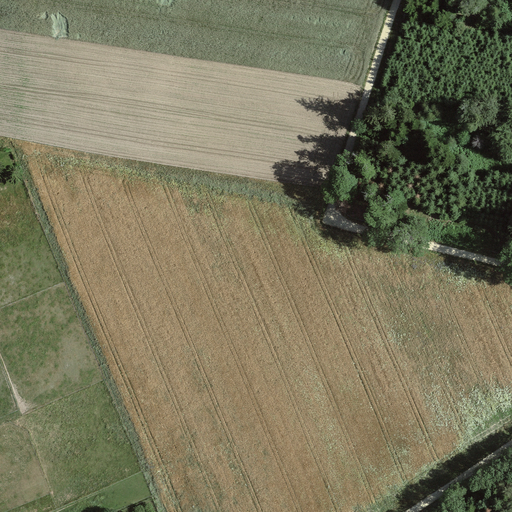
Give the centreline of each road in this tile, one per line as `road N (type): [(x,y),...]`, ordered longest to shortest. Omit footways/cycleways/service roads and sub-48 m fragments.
road 1 (unclassified): [(511,267),(327,221),(396,0)]
road 2 (unclassified): [(399,511),(511,442)]
